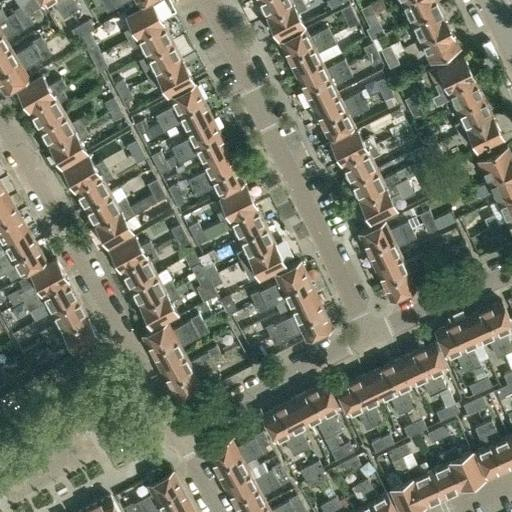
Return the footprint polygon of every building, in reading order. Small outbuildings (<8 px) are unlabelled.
[(0,29),(28,12),(28,13),(40,5),(36,0),(16,0),(20,5),(13,9),(14,11),(0,18),(0,29)] [(41,0),(43,3),(47,0),(53,0),(63,15),(70,11),(63,0),(41,0)] [(63,0),(70,11),(78,6),(74,0),(63,0)] [(137,0),(139,2),(143,0),(101,0),(108,10),(117,5),(116,4),(123,0),(137,0)] [(152,0),(127,14),(133,25),(124,29),(129,38),(163,20),(152,0)] [(259,0),(267,15),(295,0),(259,0)] [(278,35),(303,21),(297,9),(305,6),(302,0),(295,0),(267,15),(278,35)] [(401,0),(411,19),(439,5),(437,0),(401,0)] [(349,26),(359,21),(350,3),(340,7),(349,26)] [(370,3),(360,7),(366,17),(375,13),(370,3)] [(411,19),(420,39),(449,25),(439,5),(411,19)] [(383,23),(402,23),(402,8),(383,8),(383,23)] [(0,29),(0,49),(9,44),(4,37),(23,25),(23,27),(33,21),(28,13),(28,12),(0,29)] [(379,21),(375,13),(366,17),(370,26),(379,21)] [(89,18),(80,23),(85,33),(90,30),(94,28),(89,18)] [(141,41),(147,53),(172,39),(163,20),(129,38),(133,46),(141,41)] [(71,28),(76,37),(81,35),(85,33),(80,23),(71,28)] [(304,26),(280,38),(289,55),(332,33),(327,25),(308,35),(304,26)] [(430,60),(459,45),(449,25),(420,39),(430,60)] [(0,49),(0,70),(45,43),(36,28),(17,40),(22,48),(14,53),(9,44),(0,49)] [(98,70),(106,66),(107,65),(90,30),(85,33),(81,35),(98,70)] [(289,55),(297,71),(320,59),(316,50),(335,41),(332,33),(289,55)] [(139,58),(148,76),(182,58),(172,39),(147,53),(148,54),(139,58)] [(394,52),(403,47),(399,39),(380,48),(385,57),(394,52)] [(373,41),(368,43),(363,45),(368,55),(377,50),(373,41)] [(23,68),(41,56),(42,57),(51,52),(45,43),(0,70),(0,81),(5,90),(27,76),(23,68)] [(382,59),(377,50),(368,55),(372,63),(382,59)] [(399,62),(394,52),(385,57),(389,66),(399,62)] [(464,56),(439,68),(445,79),(435,83),(439,92),(473,75),(464,56)] [(297,71),(305,87),(348,65),(344,57),(324,67),(320,59),(297,71)] [(167,91),(193,78),(182,58),(148,76),(153,85),(161,80),(167,91)] [(332,82),(352,73),(348,65),(305,87),(313,103),(336,91),(332,82)] [(42,73),(18,87),(29,107),(62,88),(61,87),(65,84),(61,77),(48,84),(42,73)] [(385,75),(385,76),(375,80),(377,82),(369,86),(372,94),(380,90),(380,89),(390,85),(385,75)] [(483,94),(473,75),(439,92),(431,95),(435,104),(453,96),(458,107),(483,94)] [(124,79),(114,84),(118,92),(128,87),(124,79)] [(194,82),(171,94),(175,103),(156,113),(160,121),(203,99),(194,82)] [(384,98),(394,94),(390,85),(380,89),(380,90),(384,98)] [(133,97),(128,87),(118,92),(123,102),(133,97)] [(29,107),(40,125),(64,111),(58,100),(66,95),(62,88),(29,107)] [(313,103),(321,119),(364,97),(360,89),(340,99),(336,91),(313,103)] [(414,93),(404,98),(409,106),(418,102),(414,93)] [(454,122),(458,131),(492,114),(483,94),(458,107),(463,118),(454,122)] [(119,104),(114,95),(95,105),(100,113),(108,108),(109,110),(119,104)] [(329,136),(353,124),(348,115),(368,105),(364,97),(321,119),(329,136)] [(183,118),(187,127),(211,115),(203,99),(160,121),(164,128),(183,118)] [(423,111),(418,102),(409,106),(413,116),(423,111)] [(123,113),(119,104),(109,110),(114,118),(123,113)] [(410,126),(405,116),(400,106),(390,110),(400,131),(410,126)] [(368,122),(372,128),(394,118),(390,110),(368,122)] [(40,125),(50,143),(83,125),(78,116),(70,121),(64,111),(40,125)] [(477,147),(502,135),(492,114),(458,131),(462,139),(471,135),(477,147)] [(219,131),(211,115),(187,127),(191,135),(172,145),(176,152),(219,131)] [(134,122),(139,131),(148,126),(144,117),(134,122)] [(86,149),(85,148),(79,137),(88,133),(83,125),(50,143),(62,163),(86,149)] [(139,131),(144,140),(153,135),(148,126),(139,131)] [(414,135),(410,126),(400,131),(404,140),(404,139),(404,140),(414,135)] [(357,127),(331,140),(341,160),(376,143),(371,134),(362,138),(357,127)] [(199,150),(203,158),(227,147),(219,131),(176,152),(180,160),(199,150)] [(433,132),(423,137),(428,145),(437,141),(433,132)] [(141,148),(136,138),(127,143),(132,153),(141,148)] [(442,151),(437,141),(428,145),(432,155),(442,151)] [(341,160),(351,179),(376,167),(370,155),(379,151),(376,143),(341,160)] [(423,144),(420,145),(409,150),(419,170),(429,165),(425,156),(428,154),(423,144)] [(511,154),(507,144),(478,159),(487,178),(511,165),(511,154)] [(188,177),(192,184),(235,162),(227,147),(203,158),(208,167),(188,177)] [(88,153),(64,167),(75,186),(108,167),(103,158),(97,148),(88,153)] [(145,156),(141,148),(132,153),(136,161),(145,156)] [(151,154),(155,163),(165,158),(160,149),(151,154)] [(155,163),(160,172),(169,167),(165,158),(155,163)] [(220,191),(243,179),(235,162),(192,184),(196,193),(216,183),(220,191)] [(424,179),(433,174),(429,165),(419,170),(424,179)] [(511,165),(487,178),(497,199),(511,191),(511,165)] [(75,186),(85,205),(118,185),(108,167),(75,186)] [(381,177),(376,167),(351,179),(360,198),(394,181),(399,179),(396,171),(381,177)] [(161,185),(157,177),(147,182),(152,191),(161,185)] [(0,199),(8,195),(0,180),(0,199)] [(168,186),(172,194),(182,189),(177,181),(168,186)] [(399,190),(394,181),(360,198),(370,218),(395,206),(390,194),(399,190)] [(246,183),(220,196),(226,207),(217,211),(222,220),(256,204),(246,183)] [(446,187),(450,196),(460,192),(456,183),(446,187)] [(481,193),(476,184),(467,189),(471,198),(481,193)] [(85,205),(96,223),(129,204),(118,185),(85,205)] [(161,185),(152,191),(152,192),(157,200),(166,195),(161,185)] [(172,194),(177,204),(187,199),(182,189),(172,194)] [(511,215),(511,191),(497,199),(506,219),(511,215)] [(0,220),(18,211),(8,195),(0,199),(0,220)] [(96,223),(107,242),(132,228),(140,223),(134,212),(130,205),(129,204),(96,223)] [(234,224),(240,235),(265,223),(256,204),(222,220),(226,228),(234,224)] [(429,207),(419,212),(423,222),(434,218),(429,207)] [(182,214),(192,233),(202,228),(198,220),(200,219),(198,214),(197,215),(194,208),(182,214)] [(26,226),(18,211),(0,220),(0,233),(4,239),(26,226)] [(493,213),(484,217),(488,226),(497,222),(493,213)] [(175,236),(185,231),(178,217),(168,223),(175,236)] [(423,222),(427,231),(438,226),(434,218),(423,222)] [(384,219),(360,231),(368,248),(412,227),(408,219),(388,228),(384,219)] [(502,232),(498,222),(498,223),(497,222),(488,226),(492,236),(502,232)] [(236,250),(240,258),(274,242),(265,223),(240,235),(245,246),(236,250)] [(0,241),(0,262),(35,242),(26,226),(4,239),(0,241)] [(368,248),(376,264),(399,253),(395,244),(415,235),(412,227),(368,248)] [(192,233),(198,242),(207,238),(206,237),(202,228),(192,233)] [(287,247),(297,244),(291,228),(282,231),(287,247)] [(180,245),(189,240),(185,231),(175,236),(180,245)] [(135,233),(110,247),(121,266),(154,248),(149,239),(140,244),(135,233)] [(434,245),(438,254),(448,249),(444,240),(434,245)] [(0,273),(6,270),(11,278),(22,271),(45,258),(35,242),(0,262),(0,273)] [(259,274),(284,262),(274,242),(240,258),(250,278),(259,274)] [(465,242),(453,247),(457,257),(461,265),(473,259),(465,242)] [(448,249),(438,254),(442,264),(446,262),(457,257),(453,247),(448,249)] [(121,266),(131,285),(155,271),(149,260),(158,256),(154,248),(121,266)] [(376,264),(383,280),(427,259),(423,252),(403,261),(399,253),(376,264)] [(200,261),(204,269),(208,275),(217,270),(210,256),(200,261)] [(56,258),(47,263),(31,271),(23,276),(29,287),(20,291),(25,300),(67,277),(56,258)] [(280,280),(260,289),(259,288),(250,292),(254,301),(308,276),(300,259),(276,271),(280,280)] [(391,297),(415,286),(410,277),(431,267),(427,259),(383,280),(391,297)] [(191,265),(195,274),(204,269),(200,261),(191,265)] [(196,285),(204,300),(217,293),(208,275),(204,269),(195,274),(200,283),(196,285)] [(219,297),(228,292),(217,270),(208,275),(217,293),(219,297)] [(131,285),(141,304),(174,285),(170,277),(161,282),(155,271),(131,285)] [(315,292),(308,276),(254,301),(259,310),(262,317),(272,313),(268,305),(287,295),(291,303),(315,292)] [(47,298),(52,309),(77,296),(67,277),(25,300),(29,308),(47,298)] [(151,323),(176,310),(170,298),(179,294),(174,285),(141,304),(151,323)] [(228,292),(219,297),(228,314),(241,308),(232,290),(228,292)] [(323,308),(315,292),(291,303),(296,312),(276,321),(272,313),(262,317),(270,333),(323,308)] [(41,329),(45,337),(87,314),(77,296),(52,309),(58,320),(41,329)] [(511,322),(502,300),(485,307),(504,351),(511,347),(511,345),(504,327),(511,323),(511,322)] [(485,307),(468,314),(479,338),(488,335),(497,354),(504,351),(485,307)] [(303,328),(307,336),(331,325),(323,308),(270,333),(274,343),(283,338),(283,337),(303,328)] [(171,328),(167,320),(143,333),(152,349),(204,321),(199,312),(190,316),(190,318),(171,328)] [(73,347),(98,334),(87,314),(45,337),(45,338),(38,342),(24,350),(29,359),(43,351),(48,361),(73,347)] [(468,314),(452,322),(472,365),(480,362),(471,342),(479,338),(468,314)] [(152,349),(161,365),(184,352),(179,343),(199,333),(199,334),(208,329),(204,321),(152,349)] [(446,353),(447,353),(455,349),(464,369),(472,365),(452,322),(435,330),(446,353)] [(446,364),(435,340),(418,348),(437,389),(445,385),(437,368),(446,364)] [(161,365),(169,380),(220,352),(216,344),(206,348),(207,350),(188,360),(184,352),(161,365)] [(418,348),(402,356),(413,380),(422,376),(429,392),(437,389),(418,348)] [(197,375),(215,365),(225,360),(220,352),(169,380),(178,397),(201,384),(197,375)] [(402,356),(386,363),(406,407),(414,403),(405,384),(413,380),(402,356)] [(386,363),(369,371),(381,395),(389,391),(398,411),(406,407),(386,363)] [(482,364),(473,368),(477,378),(487,374),(482,364)] [(511,369),(503,373),(507,382),(511,379),(511,369)] [(369,371),(353,379),(374,422),(381,418),(372,399),(381,395),(369,371)] [(492,385),(487,375),(478,379),(482,389),(492,385)] [(336,387),(347,411),(356,407),(365,426),(374,422),(353,379),(336,387)] [(468,383),(473,393),(482,389),(478,379),(468,383)] [(327,381),(310,389),(333,432),(341,427),(339,425),(348,420),(327,381)] [(505,383),(496,387),(500,397),(509,393),(505,383)] [(120,398),(112,385),(95,395),(103,408),(120,398)] [(310,389),(295,397),(307,420),(315,416),(325,436),(333,432),(310,389)] [(481,394),(472,398),(476,408),(486,404),(481,394)] [(295,397),(279,405),(301,448),(309,444),(299,425),(307,420),(295,397)] [(467,412),(476,408),(472,398),(463,402),(467,412)] [(459,410),(454,401),(445,405),(449,415),(459,410)] [(262,414),(275,438),(283,433),(293,452),(301,448),(279,405),(262,414)] [(440,419),(449,415),(445,405),(436,410),(440,419)] [(511,441),(511,408),(500,414),(509,434),(511,441)] [(417,430),(426,426),(422,416),(413,421),(417,430)] [(511,461),(511,441),(509,434),(500,438),(491,418),(483,422),(502,466),(511,461)] [(408,435),(417,430),(413,421),(403,425),(408,435)] [(450,432),(445,422),(436,427),(440,436),(450,432)] [(485,445),(476,449),(487,473),(502,466),(483,422),(475,425),(485,445)] [(432,440),(440,436),(436,427),(427,431),(432,440)] [(230,437),(207,450),(216,466),(268,438),(262,429),(253,433),(254,435),(235,445),(230,437)] [(344,454),(354,449),(363,444),(357,432),(347,436),(349,440),(339,445),(344,454)] [(394,441),(393,440),(390,432),(380,436),(385,446),(394,441)] [(375,450),(385,446),(380,436),(371,440),(375,450)] [(216,466),(225,482),(248,469),(247,468),(259,462),(254,454),(262,450),(263,451),(272,446),(268,438),(216,466)] [(406,441),(397,445),(402,454),(411,450),(406,441)] [(336,458),(344,454),(339,445),(331,449),(336,458)] [(397,445),(388,449),(392,458),(402,454),(397,445)] [(455,446),(446,450),(462,484),(482,475),(471,449),(459,455),(455,446)] [(443,462),(431,468),(443,493),(462,484),(446,450),(438,453),(443,462)] [(356,453),(346,458),(351,467),(361,463),(356,453)] [(323,467),(322,465),(318,458),(309,463),(314,472),(323,467)] [(346,458),(338,462),(343,472),(351,467),(346,458)] [(424,502),(443,493),(431,468),(426,458),(415,462),(416,464),(408,467),(424,502)] [(225,482),(233,498),(285,469),(280,460),(271,465),(272,467),(252,477),(248,469),(225,482)] [(300,468),(305,477),(314,472),(309,463),(300,468)] [(328,477),(323,467),(314,472),(319,481),(328,477)] [(403,480),(392,486),(403,511),(424,502),(408,467),(399,471),(403,480)] [(133,500),(124,505),(128,511),(133,511),(181,486),(172,469),(149,482),(153,491),(134,501),(133,500)] [(233,498),(241,511),(244,511),(265,500),(260,492),(280,482),(280,483),(290,478),(285,469),(233,498)] [(310,486),(319,481),(314,472),(305,477),(310,486)] [(367,476),(359,481),(377,511),(398,511),(387,491),(378,495),(367,476)] [(363,504),(355,509),(356,511),(377,511),(359,481),(352,485),(363,504)] [(150,511),(162,506),(165,511),(170,511),(190,502),(181,486),(133,511),(150,511)] [(244,511),(281,511),(302,500),(297,492),(288,496),(289,498),(269,508),(265,500),(244,511)] [(120,511),(111,494),(78,511),(120,511)] [(346,511),(336,494),(328,498),(336,511),(356,511),(355,509),(348,511),(346,511)] [(314,511),(336,511),(328,498),(312,508),(314,511)] [(281,511),(301,511),(307,509),(302,500),(281,511)] [(195,511),(190,502),(170,511),(195,511)]
